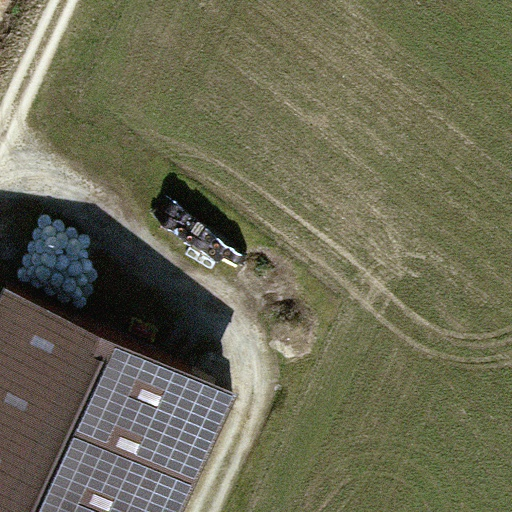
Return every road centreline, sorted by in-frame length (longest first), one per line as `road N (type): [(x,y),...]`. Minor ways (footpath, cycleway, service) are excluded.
road 1 (track): [(0,166),(243,299),(266,352),(192,511)]
road 2 (track): [(66,0),(0,154)]
